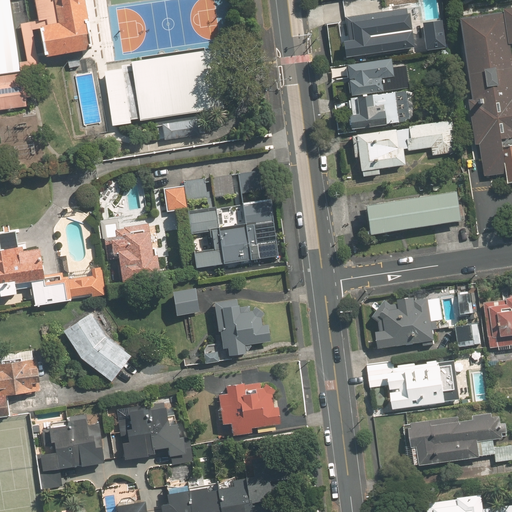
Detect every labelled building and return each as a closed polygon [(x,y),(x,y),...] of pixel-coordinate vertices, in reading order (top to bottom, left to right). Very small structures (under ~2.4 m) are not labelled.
[(0,0),(0,74),(20,72),(18,61),(26,60),(18,0),(0,0)] [(41,30),(46,59),(93,51),(84,0),(34,0),(39,30),(41,30)] [(406,7),(344,16),(347,39),(342,40),(344,56),(395,49),(396,55),(413,53),(406,7)] [(511,9),(461,17),(472,99),(469,99),(475,143),(479,142),(484,176),(506,173),(508,182),(511,181),(511,9)] [(442,22),(423,25),(425,44),(445,41),(442,22)] [(198,134),(194,111),(219,107),(210,47),(129,59),(130,63),(120,64),(121,67),(102,69),(111,124),(129,121),(129,118),(138,117),(138,119),(154,117),(157,138),(162,137),(163,139),(198,134)] [(392,60),(391,59),(331,68),(333,79),(349,76),(352,96),(392,90),(392,87),(403,85),(401,72),(402,71),(400,59),(392,60)] [(78,60),(68,62),(69,69),(79,67),(78,60)] [(21,72),(0,74),(0,109),(25,106),(21,72)] [(407,122),(404,93),(393,94),(370,97),(370,96),(355,97),(357,114),(347,116),(349,129),(396,123),(407,122)] [(393,128),(355,133),(355,135),(350,136),(353,156),(358,156),(360,170),(362,169),(362,175),(378,173),(377,167),(404,164),(402,148),(407,147),(408,149),(430,146),(431,154),(454,150),(450,120),(408,126),(408,128),(394,130),(393,128)] [(192,250),(194,266),(277,254),(274,238),(254,241),(252,223),(272,220),(268,197),(249,200),(248,191),(267,188),(264,168),(236,172),(243,222),(217,226),(212,196),(233,193),(230,174),(210,177),(212,190),(205,191),(203,178),(182,181),(183,185),(162,188),(166,211),(186,208),(184,201),(206,198),(207,206),(186,209),(189,233),(207,230),(207,235),(210,235),(212,247),(192,250)] [(455,190),(364,204),(368,232),(459,218),(455,190)] [(117,257),(121,282),(157,277),(154,253),(151,254),(147,223),(122,226),(122,228),(114,229),(115,236),(104,238),(107,259),(117,257)] [(0,292),(15,290),(32,287),(34,305),(106,294),(102,267),(91,268),(93,276),(69,280),(69,276),(70,276),(67,257),(59,258),(61,272),(43,275),(39,248),(27,250),(27,244),(17,245),(15,231),(0,233),(0,292)] [(193,287),(171,290),(174,314),(197,311),(193,287)] [(470,293),(458,294),(460,313),(473,312),(470,293)] [(414,300),(414,296),(397,299),(398,303),(390,304),(385,300),(372,316),(378,321),(380,331),(375,331),(378,348),(422,341),(423,346),(433,344),(432,339),(434,339),(432,328),(436,328),(435,320),(443,319),(440,298),(428,300),(427,298),(414,300)] [(506,299),(484,302),(488,336),(489,336),(490,347),(511,344),(511,297),(506,298),(506,299)] [(235,306),(234,298),(212,301),(217,331),(219,330),(221,348),(226,347),(227,355),(244,352),(244,350),(247,349),(250,344),(250,343),(269,340),(266,323),(261,323),(260,316),(262,312),(254,305),(251,309),(248,310),(247,304),(235,306)] [(110,382),(130,356),(104,336),(90,314),(62,332),(80,359),(110,382)] [(455,326),(458,347),(479,343),(476,323),(455,326)] [(221,349),(204,350),(204,362),(222,361),(221,349)] [(29,360),(28,352),(0,355),(0,417),(9,416),(6,395),(39,390),(35,360),(29,360)] [(395,368),(394,360),(368,364),(371,386),(389,384),(392,409),(444,402),(444,400),(450,399),(449,390),(454,390),(452,381),(456,380),(454,361),(439,362),(395,368)] [(259,387),(258,381),(241,384),(241,382),(224,384),(225,392),(216,394),(221,423),(229,422),(231,434),(250,431),(249,427),(256,426),(257,432),(274,430),(273,423),(278,422),(275,398),(271,399),(270,394),(273,390),(264,383),(261,386),(259,387)] [(117,420),(123,458),(145,455),(145,453),(153,452),(153,448),(166,446),(168,455),(169,455),(171,465),(191,462),(187,437),(177,438),(175,423),(166,424),(162,402),(144,404),(144,407),(127,409),(128,418),(117,420)] [(418,462),(419,463),(478,455),(478,454),(494,452),(495,460),(511,457),(511,442),(493,445),(492,437),(501,436),(498,414),(491,415),(491,411),(472,414),(472,417),(458,419),(458,415),(410,421),(411,426),(408,427),(410,445),(406,445),(409,463),(418,462)] [(101,447),(98,424),(87,426),(85,416),(65,419),(66,426),(47,429),(48,430),(42,431),(44,447),(53,446),(54,454),(36,456),(41,490),(62,487),(59,469),(102,463),(99,447),(101,447)] [(159,504),(160,511),(274,511),(272,492),(285,490),(282,469),(269,471),(267,460),(250,463),(252,474),(244,476),(244,477),(231,479),(232,485),(215,487),(215,489),(205,491),(205,487),(165,493),(166,503),(159,504)] [(482,511),(480,497),(425,505),(425,511),(482,511)]
